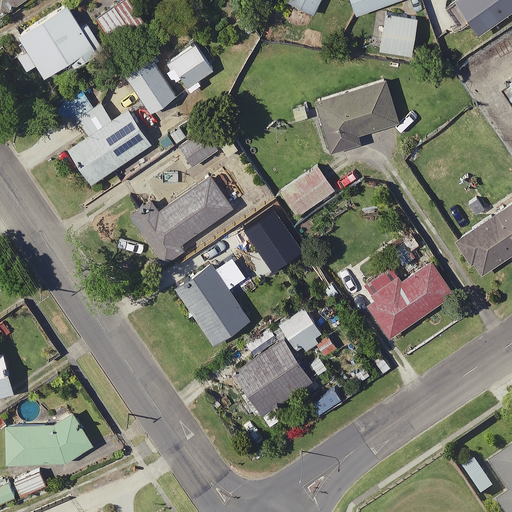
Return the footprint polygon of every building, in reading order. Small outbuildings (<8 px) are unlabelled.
[(76,22),(63,0),(56,0),(13,27),(22,43),(12,49),(21,65),(32,59),(39,70),(65,54),(69,61),(98,44),(82,18),(76,22)] [(139,16),(128,0),(108,0),(91,12),(108,37),(139,16)] [(314,0),(289,0),(311,9),(314,0)] [(412,11),(378,6),(372,44),(406,49),(412,11)] [(213,70),(190,37),(161,58),(183,90),(213,70)] [(171,90),(145,49),(119,65),(145,106),(171,90)] [(392,116),(379,72),(310,91),(325,144),(354,136),(351,127),(392,116)] [(107,112),(95,93),(70,110),(77,120),(58,132),(87,176),(146,137),(123,102),(107,112)] [(219,119),(208,127),(223,150),(235,142),(219,119)] [(214,143),(200,123),(174,141),(188,161),(214,143)] [(395,167),(386,154),(369,165),(378,179),(395,167)] [(329,184),(312,160),(276,185),(293,210),(329,184)] [(226,201),(204,168),(154,202),(152,198),(130,213),(159,255),(180,241),(176,235),(226,201)] [(511,242),(511,195),(509,192),(449,233),(473,269),(511,242)] [(256,244),(241,221),(219,235),(234,258),(256,244)] [(241,271),(226,248),(173,282),(208,335),(243,313),(230,293),(241,285),(235,275),(241,271)] [(447,288),(425,254),(393,275),(386,263),(355,283),(384,328),(447,288)] [(323,292),(310,300),(321,318),(334,310),(323,292)] [(299,344),(313,335),(310,330),(316,326),(300,300),(273,316),(290,343),(296,339),(299,344)] [(284,408),(274,394),(285,386),(291,395),(312,381),(270,318),(242,337),(251,349),(227,365),(264,421),(284,408)] [(326,328),(312,338),(322,350),(335,341),(326,328)] [(0,387),(9,385),(0,352),(0,387)] [(0,454),(58,455),(89,435),(68,401),(46,415),(0,416),(0,454)] [(511,511),(511,440),(485,458),(505,487),(492,496),(502,511),(511,511)] [(40,480),(33,464),(11,474),(17,489),(40,480)] [(0,492),(10,488),(3,473),(0,474),(0,492)]
